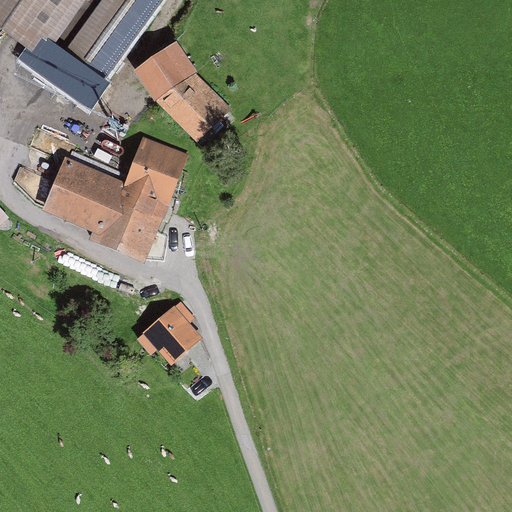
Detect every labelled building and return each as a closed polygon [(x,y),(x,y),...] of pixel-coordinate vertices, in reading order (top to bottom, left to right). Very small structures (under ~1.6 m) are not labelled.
[(0,0),(0,33),(44,65),(90,0),(0,0)] [(164,0),(103,0),(63,57),(103,86),(164,0)] [(176,48),(133,76),(154,107),(199,146),(231,109),(196,78),(176,48)] [(91,237),(88,244),(145,267),(190,159),(145,141),(127,184),(66,159),(43,217),(91,237)] [(176,311),(143,339),(172,371),(204,343),(176,311)]
